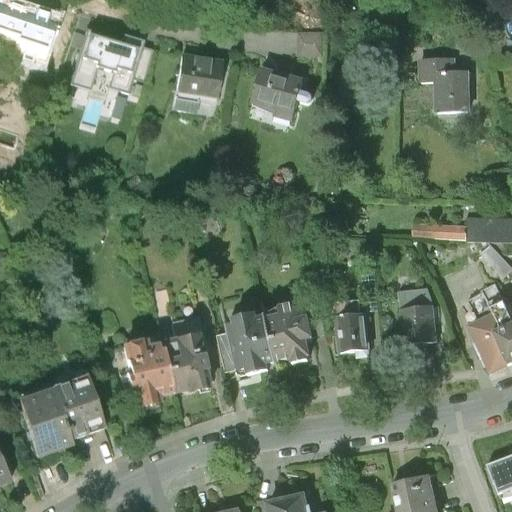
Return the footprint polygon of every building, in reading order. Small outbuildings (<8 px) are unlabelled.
[(0,0),(0,39),(10,44),(20,18),(0,10),(0,0)] [(22,12),(20,18),(10,44),(36,53),(32,63),(47,69),(63,27),(22,12)] [(333,51),(333,28),(311,28),(310,51),(333,51)] [(141,51),(87,34),(70,87),(89,92),(97,69),(114,74),(101,116),(119,122),(141,51)] [(221,65),(182,58),(176,94),(215,100),(221,65)] [(449,61),(419,61),(420,83),(435,83),(436,115),(470,114),(469,74),(449,74),(449,61)] [(294,103),(306,106),(309,105),(311,104),(312,102),(312,99),(311,98),(309,96),(297,93),(300,82),(260,71),(251,104),(276,111),(274,117),(290,121),(294,103)] [(468,230),(415,227),(414,239),(511,243),(511,221),(468,219),(468,230)] [(504,277),(511,269),(489,248),(482,255),(504,277)] [(435,340),(433,306),(428,291),(417,292),(415,282),(399,283),(399,294),(404,342),(435,340)] [(279,317),(264,321),(273,367),(289,363),(290,369),(308,365),(303,343),(310,342),(306,323),(300,324),(297,307),(278,311),(279,317)] [(305,319),(306,323),(310,342),(324,339),(319,316),(305,319)] [(232,328),(225,329),(227,337),(234,373),(235,376),(241,375),(242,379),(266,374),(265,368),(273,367),(264,321),(253,323),(252,317),(231,322),(232,328)] [(333,321),(336,355),(367,352),(364,318),(333,321)] [(469,330),(490,376),(508,368),(494,337),(501,334),(494,319),(469,330)] [(494,337),(508,368),(511,366),(511,328),(501,334),(494,337)] [(222,375),(234,373),(227,337),(214,339),(222,375)] [(200,339),(163,347),(174,395),(189,392),(190,395),(212,390),(200,339)] [(146,343),(124,348),(130,373),(126,374),(132,399),(136,398),(139,410),(161,406),(159,399),(174,395),(163,347),(148,351),(146,343)] [(86,380),(52,391),(69,442),(104,430),(86,380)] [(52,391),(16,403),(36,461),(71,449),(69,442),(52,391)] [(511,460),(486,470),(497,498),(511,492),(511,460)] [(0,463),(0,487),(10,482),(0,463)] [(438,511),(431,479),(393,487),(398,511),(438,511)] [(306,511),(304,497),(267,505),(268,511),(306,511)]
